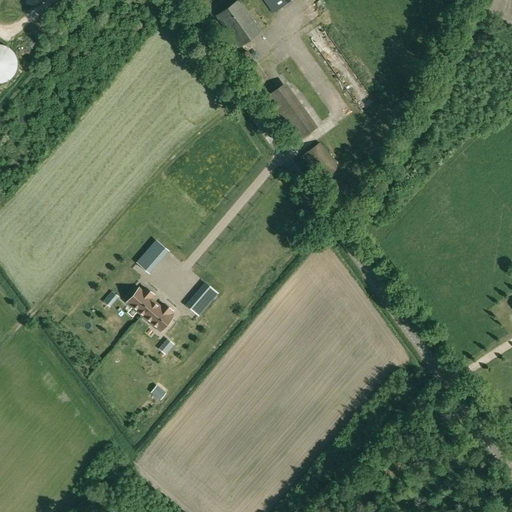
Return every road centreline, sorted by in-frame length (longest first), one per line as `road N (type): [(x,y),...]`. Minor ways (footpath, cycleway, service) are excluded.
road 1 (unclassified): [(511,475),(173,0)]
road 2 (track): [(0,345),(183,146),(242,95)]
road 3 (track): [(302,511),(441,376)]
